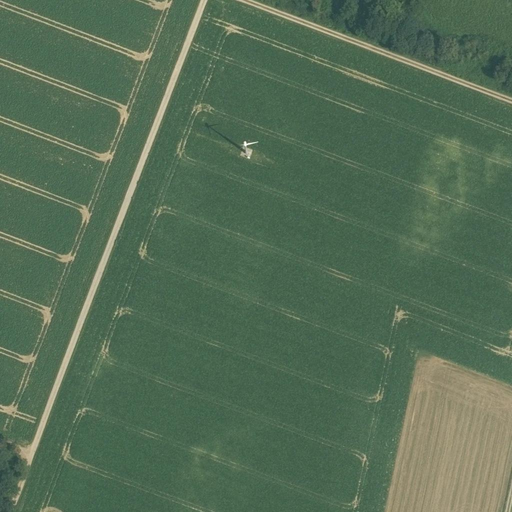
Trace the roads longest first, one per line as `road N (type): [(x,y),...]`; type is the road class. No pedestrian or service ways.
road 1 (track): [(203,0),(9,511)]
road 2 (track): [(246,0),(511,100)]
